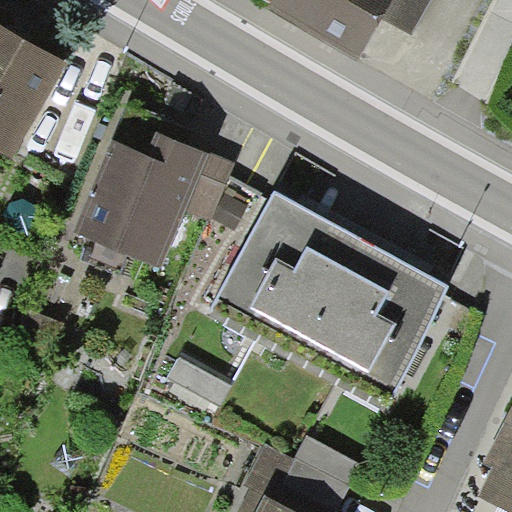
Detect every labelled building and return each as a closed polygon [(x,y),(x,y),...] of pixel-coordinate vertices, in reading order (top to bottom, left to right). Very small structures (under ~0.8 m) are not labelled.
[(414,32),(432,0),(282,0),(275,13),(357,61),(385,14),(414,32)] [(0,156),(13,163),(63,66),(0,33),(0,156)] [(76,236),(163,272),(210,160),(160,139),(150,164),(112,148),(76,236)] [(385,408),(449,292),(417,275),(304,214),(277,199),(213,315),(385,408)] [(16,328),(57,345),(77,295),(36,279),(16,328)] [(188,344),(174,370),(225,399),(240,372),(188,344)] [(511,427),(497,458),(507,463),(490,496),(511,507),(511,427)] [(307,438),(297,459),(273,508),(279,511),(336,511),(360,464),(307,438)] [(279,511),(273,508),(297,459),(264,444),(233,510),(236,511),(279,511)]
